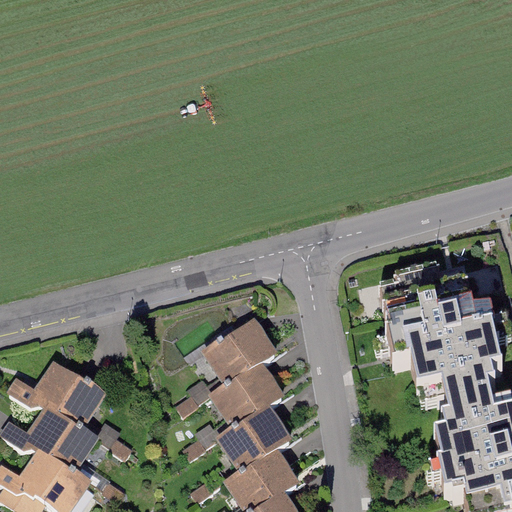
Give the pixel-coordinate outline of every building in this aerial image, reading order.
[(395,314),(417,401),(507,379),(486,292),(395,314)] [(275,354),(254,320),(196,355),(218,389),(275,354)] [(287,395),(266,361),(208,396),(229,430),(287,395)] [(112,414),(52,375),(29,410),(90,449),(112,414)] [(417,401),(438,488),(511,469),(511,397),(507,379),(417,401)] [(291,442),(270,408),(212,443),(233,477),(291,442)] [(100,457),(39,418),(16,452),(77,492),(100,457)] [(256,511),(303,483),(282,449),(224,484),(241,511),(256,511)] [(92,511),(97,505),(36,466),(13,500),(31,511),(92,511)] [(287,511),(280,499),(258,511),(287,511)]
